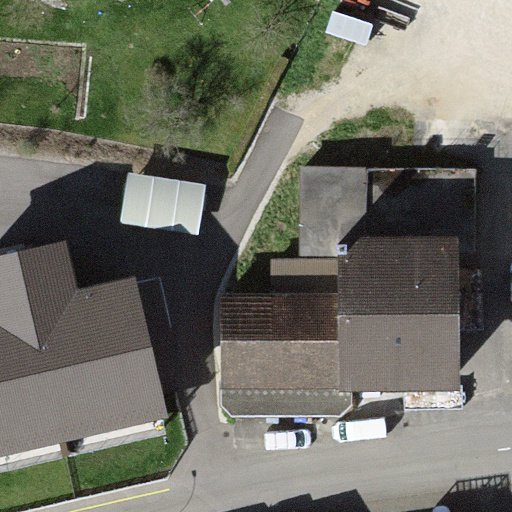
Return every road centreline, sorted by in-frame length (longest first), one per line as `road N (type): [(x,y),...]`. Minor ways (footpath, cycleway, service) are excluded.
road 1 (unknown): [(207,478),(200,324),(222,241),(284,136),(399,0)]
road 2 (residential): [(171,511),(511,444)]
